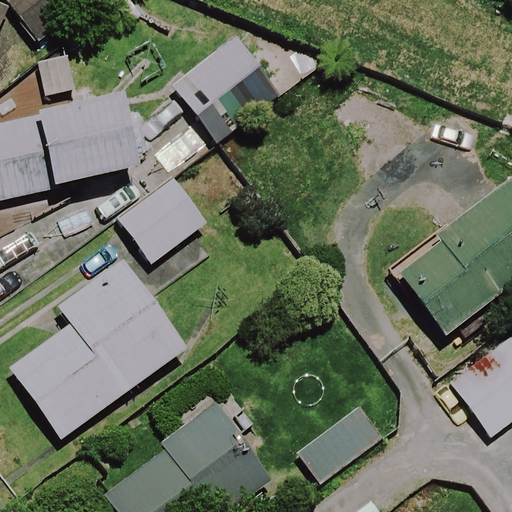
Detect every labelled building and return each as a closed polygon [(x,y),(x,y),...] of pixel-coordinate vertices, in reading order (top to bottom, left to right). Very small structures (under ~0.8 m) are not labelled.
[(79,11),(70,0),(0,0),(0,10),(31,49),(79,11)] [(276,101),(229,45),(164,98),(210,155),(276,101)] [(76,63),(27,70),(32,109),(82,102),(76,63)] [(0,207),(126,179),(110,107),(0,130),(0,207)] [(511,285),(511,208),(490,185),(382,282),(442,349),(511,285)] [(184,244),(153,200),(111,229),(142,273),(184,244)] [(178,357),(116,272),(54,316),(66,332),(3,378),(53,447),(178,357)] [(449,399),(499,462),(511,451),(511,357),(507,352),(449,399)] [(390,434),(367,403),(298,455),(321,486),(390,434)] [(95,508),(98,511),(236,511),(272,482),(211,410),(95,508)] [(347,511),(337,499),(320,511),(347,511)]
